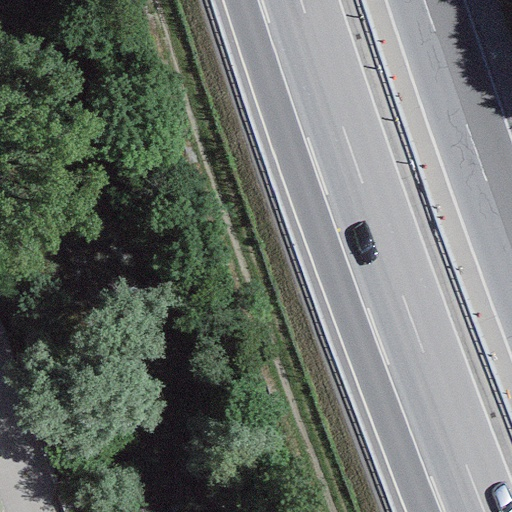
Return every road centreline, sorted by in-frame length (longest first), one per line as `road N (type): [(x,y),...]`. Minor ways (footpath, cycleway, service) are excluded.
road 1 (motorway): [(297,0),(478,511)]
road 2 (motorway): [(511,252),(424,0)]
